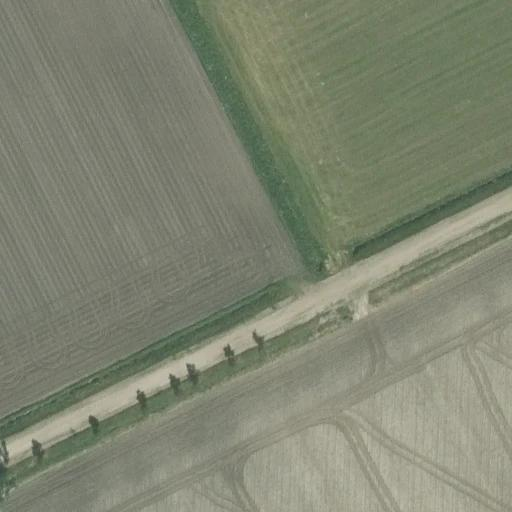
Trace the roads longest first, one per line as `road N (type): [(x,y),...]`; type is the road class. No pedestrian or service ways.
road 1 (unclassified): [(0,454),(511,200)]
road 2 (track): [(311,301),(164,0)]
